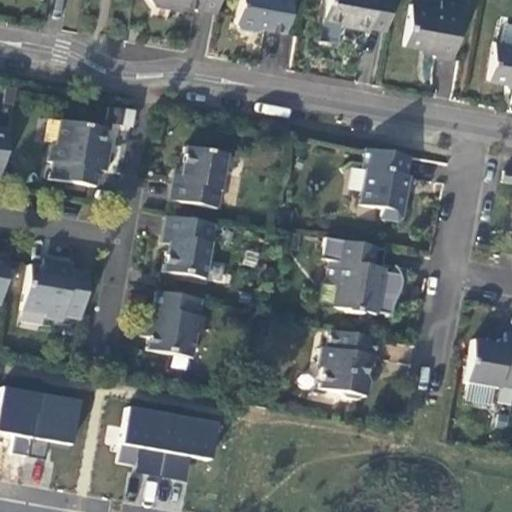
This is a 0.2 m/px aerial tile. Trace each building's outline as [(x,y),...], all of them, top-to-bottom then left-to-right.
[(214,12),(216,0),(149,0),(152,3),(169,6),(170,2),(197,6),(197,9),(214,12)] [(236,26),(248,29),(253,25),(282,31),(287,0),(236,0),(233,21),(236,26)] [(383,31),(388,0),(324,0),(321,19),(349,24),(348,27),(367,30),(368,27),(383,31)] [(401,44),(428,49),(433,56),(449,59),(460,2),(446,0),(440,0),(439,9),(409,3),(401,44)] [(511,44),(491,42),(485,79),(511,83),(511,44)] [(107,108),(105,120),(121,123),(122,111),(107,108)] [(48,180),(93,188),(96,171),(104,172),(107,152),(104,152),(106,143),(100,142),(102,129),(58,121),(53,145),(49,145),(46,162),(51,163),(48,180)] [(172,174),(167,201),(215,209),(225,155),(183,148),(178,175),(172,174)] [(400,193),(407,157),(362,150),(359,169),(364,171),(358,206),(379,210),(378,218),(394,221),(398,218),(402,194),(400,193)] [(511,185),(511,184),(511,173),(504,173),(502,183),(511,185)] [(213,226),(164,217),(160,244),(165,245),(160,273),(203,280),(213,226)] [(373,313),(388,316),(388,314),(388,313),(389,311),(389,310),(389,309),(390,308),(390,306),(391,305),(391,304),(392,302),(392,301),(393,299),(393,298),(394,297),(395,296),(395,295),(396,293),(397,292),(397,291),(398,290),(398,289),(398,288),(399,287),(399,285),(399,284),(399,283),(398,282),(399,280),(398,280),(398,278),(398,277),(397,276),(397,275),(396,274),(397,268),(381,265),(384,250),(322,239),(318,260),(328,262),(323,284),(334,285),(330,308),(344,310),(344,313),(358,315),(359,313),(372,316),(373,313)] [(77,320),(86,275),(68,272),(69,264),(50,261),(49,264),(40,263),(39,268),(27,266),(19,311),(43,315),(42,319),(59,322),(60,317),(77,320)] [(199,301),(154,293),(151,310),(143,308),(140,328),(143,329),(141,338),(147,339),(145,352),(190,360),(194,335),(198,336),(201,319),(196,318),(199,301)] [(369,368),(374,339),(328,331),(324,349),(319,348),(317,363),(321,369),(317,389),(337,393),(341,399),(354,401),(359,397),(362,398),(365,381),(362,376),(363,367),(369,368)] [(496,387),(511,390),(511,388),(511,334),(504,333),(502,341),(497,340),(491,344),(470,340),(462,383),(495,389),(496,387)] [(25,458),(37,395),(0,388),(0,434),(11,436),(8,455),(25,458)] [(68,446),(75,402),(37,395),(25,458),(43,461),(46,443),(68,446)] [(157,478),(169,416),(124,408),(118,445),(137,449),(145,450),(140,475),(157,478)] [(206,461),(213,424),(169,416),(157,478),(175,481),(179,456),(186,457),(206,461)] [(140,475),(145,450),(137,449),(132,474),(140,475)] [(182,483),(186,457),(179,456),(175,481),(182,483)]
